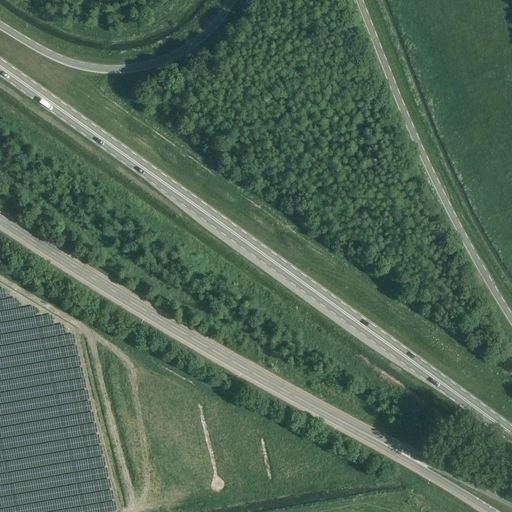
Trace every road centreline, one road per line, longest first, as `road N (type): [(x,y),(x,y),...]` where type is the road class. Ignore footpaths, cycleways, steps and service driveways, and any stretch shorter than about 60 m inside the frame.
road 1 (primary): [(511,433),(0,68)]
road 2 (tertiary): [(413,456),(248,367),(0,215)]
road 3 (primary): [(511,318),(424,167),(356,0)]
road 4 (primary): [(231,0),(185,49),(121,68),(60,59),(0,24)]
